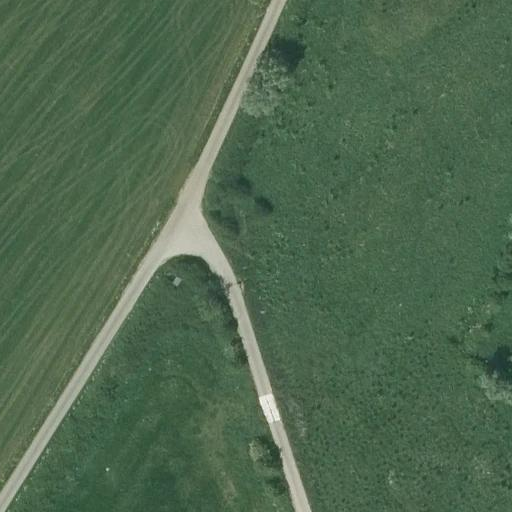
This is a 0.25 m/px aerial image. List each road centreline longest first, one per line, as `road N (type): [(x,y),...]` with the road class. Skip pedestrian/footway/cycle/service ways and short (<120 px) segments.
road 1 (unclassified): [(275,0),(168,233),(0,503)]
road 2 (track): [(296,511),(224,281),(204,253),(168,233)]
